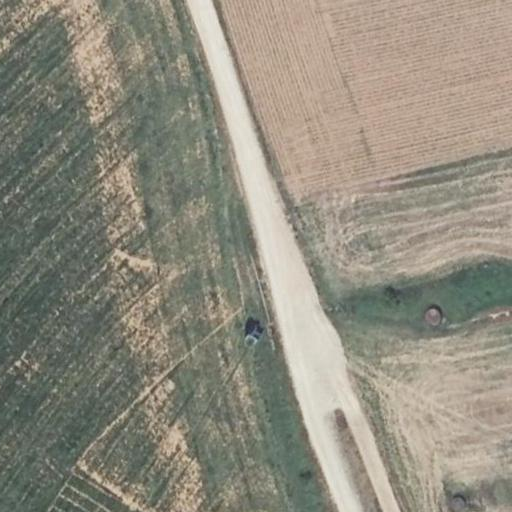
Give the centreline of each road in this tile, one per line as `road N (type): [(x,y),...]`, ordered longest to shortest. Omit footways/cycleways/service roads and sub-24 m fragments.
road 1 (track): [(204,0),(356,511)]
road 2 (track): [(262,195),(390,511)]
